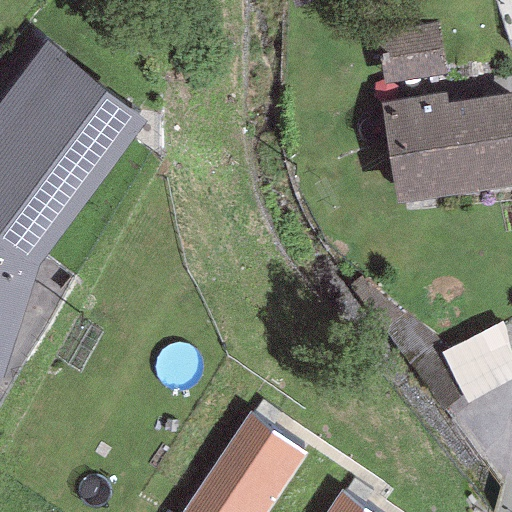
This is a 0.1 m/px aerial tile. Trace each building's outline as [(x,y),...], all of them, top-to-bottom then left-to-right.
[(434,30),(387,37),(390,55),(380,57),(384,85),(441,76),(434,30)] [(182,132),(103,74),(69,119),(60,112),(0,195),(0,365),(48,379),(77,274),(182,132)] [(511,94),(385,109),(396,202),(511,188),(511,94)] [(511,341),(511,337),(476,347),(469,322),(441,331),(467,414),(511,400),(511,341)] [(272,511),(317,446),(258,406),(186,511),(272,511)] [(391,511),(349,484),(330,511),(391,511)]
